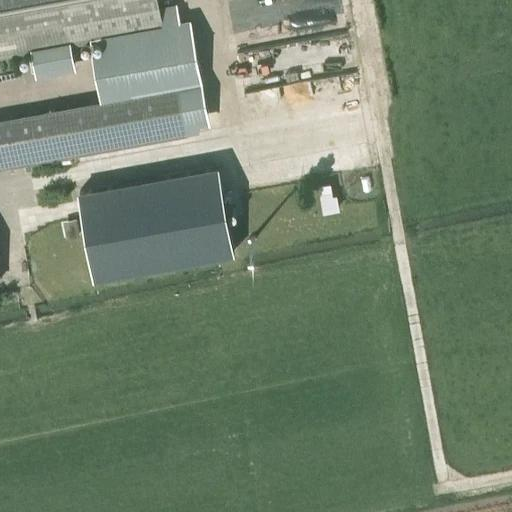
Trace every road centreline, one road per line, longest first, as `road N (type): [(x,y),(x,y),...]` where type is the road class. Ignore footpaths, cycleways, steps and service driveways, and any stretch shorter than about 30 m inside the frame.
road 1 (track): [(354,0),(443,495),(511,483)]
road 2 (track): [(0,195),(228,154),(208,42),(358,17)]
